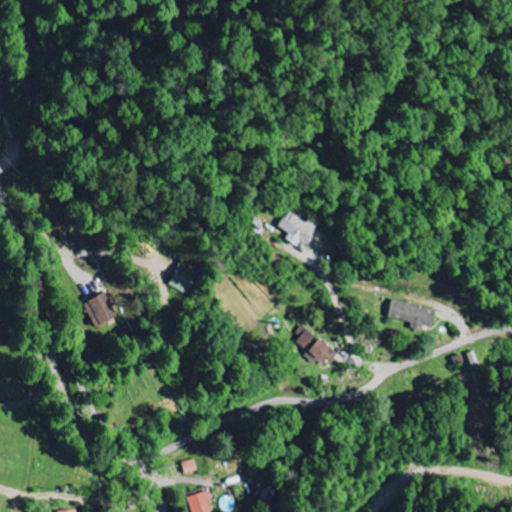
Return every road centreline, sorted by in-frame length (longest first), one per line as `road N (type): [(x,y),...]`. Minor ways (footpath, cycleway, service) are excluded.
road 1 (residential): [(141,468),(264,404),(332,401),(376,384),(376,368),(356,357),(321,258)]
road 2 (tertiary): [(141,468),(85,433),(69,412),(40,290),(0,193)]
road 3 (residential): [(157,490),(31,494),(0,487)]
